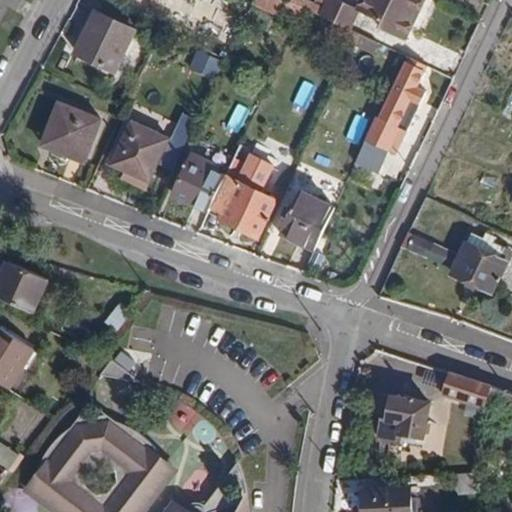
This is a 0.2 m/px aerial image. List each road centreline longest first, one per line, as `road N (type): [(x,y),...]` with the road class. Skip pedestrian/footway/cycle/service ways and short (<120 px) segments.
road 1 (residential): [(354,318),(0,179)]
road 2 (residential): [(505,0),(354,318)]
road 3 (residential): [(314,511),(354,318)]
road 4 (residential): [(511,377),(354,318)]
road 5 (residential): [(0,110),(60,0)]
